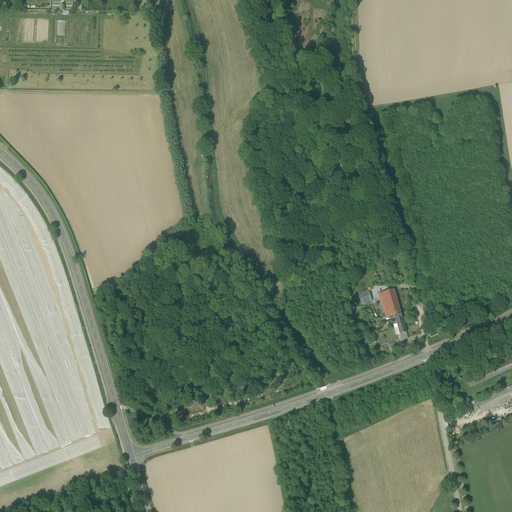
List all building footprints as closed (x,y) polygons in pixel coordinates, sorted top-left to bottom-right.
[(65,35),(65,21),(57,20),(57,35),(65,35)] [(407,338),(404,326),(402,319),(400,313),(394,290),(379,294),(386,317),(394,315),(396,321),(398,328),(401,339),(407,338)] [(368,291),(359,295),(362,303),(366,301),(367,303),(371,301),(368,291)] [(511,359),(467,380),(470,388),(511,368),(511,359)] [(511,386),(477,402),(482,413),(511,399),(511,386)]
